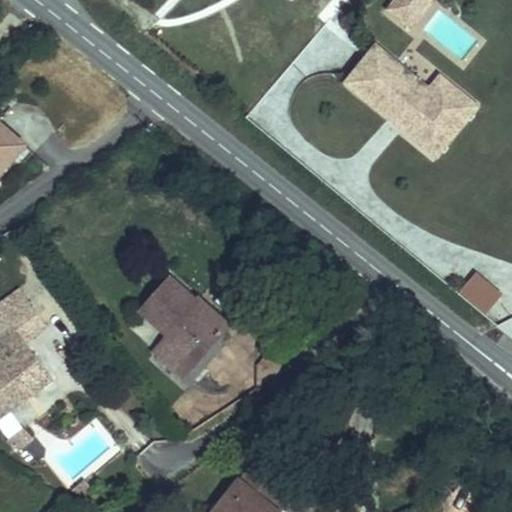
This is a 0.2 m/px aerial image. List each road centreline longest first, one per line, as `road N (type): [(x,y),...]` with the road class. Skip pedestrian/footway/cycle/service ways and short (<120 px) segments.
road 1 (secondary): [(511,372),(165,98)]
road 2 (residential): [(0,215),(165,98)]
road 3 (secondary): [(165,98),(40,0)]
